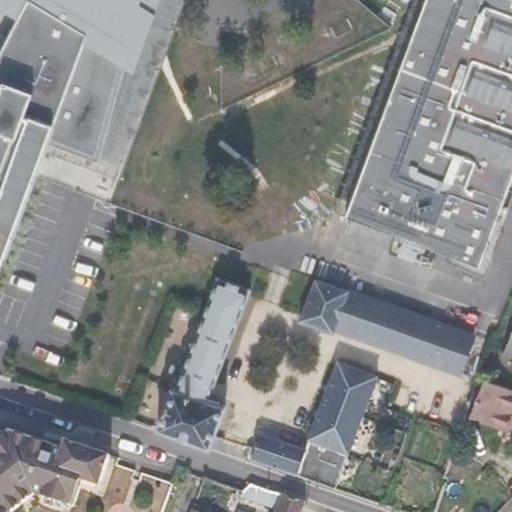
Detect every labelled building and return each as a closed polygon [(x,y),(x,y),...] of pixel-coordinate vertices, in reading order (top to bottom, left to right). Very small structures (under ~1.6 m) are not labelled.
[(0,0),(0,5),(20,18),(0,56),(0,269),(47,141),(98,160),(142,13),(153,18),(160,0),(0,0)] [(511,175),(511,0),(428,0),(348,216),(479,264),(511,175)] [(212,398),(252,288),(221,275),(179,388),(174,386),(159,427),(207,444),(213,440),(224,408),(223,402),(212,398)] [(474,335),(317,279),(300,320),(334,332),(336,327),(477,378),(474,335)] [(348,456),(363,416),(377,378),(339,363),(307,450),(261,435),(257,448),(250,445),(248,453),(251,459),(336,489),(344,467),(336,464),(339,453),(348,456)] [(508,431),(511,420),(511,389),(484,379),(470,416),(508,431)] [(0,511),(7,511),(35,489),(39,494),(78,506),(86,480),(104,486),(114,455),(69,439),(66,450),(13,431),(0,441),(0,511)] [(301,511),(305,501),(281,493),(274,511),(301,511)]
